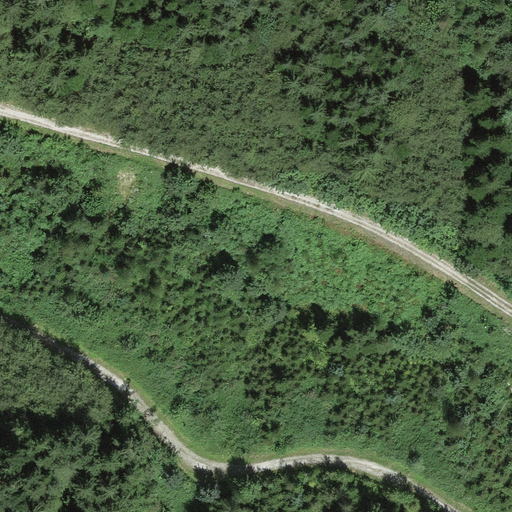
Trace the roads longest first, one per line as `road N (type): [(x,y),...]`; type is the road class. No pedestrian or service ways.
road 1 (track): [(0,110),(331,210),(419,248),(511,310)]
road 2 (track): [(456,511),(401,477),(333,457),(202,469),(133,397),(0,324)]
